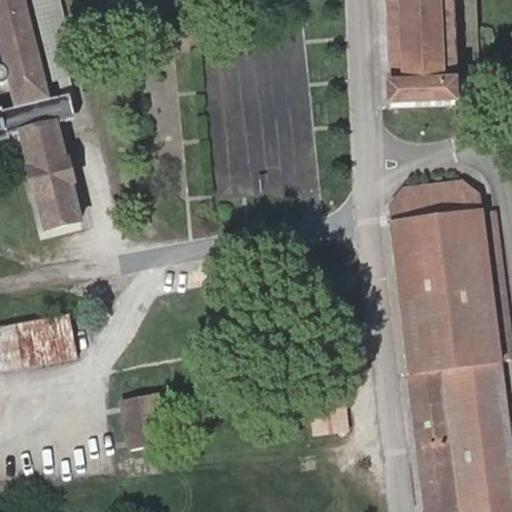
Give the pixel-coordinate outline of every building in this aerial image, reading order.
[(63,164),(54,128),(74,123),(68,99),(49,104),(23,0),(0,0),(0,54),(4,70),(0,69),(0,85),(2,85),(6,81),(14,112),(2,115),(1,114),(0,113),(0,142),(8,140),(7,139),(19,136),(28,173),(25,173),(31,199),(34,198),(43,235),(79,227),(69,189),(72,188),(66,164),(63,164)] [(78,79),(59,0),(31,0),(52,85),(78,79)] [(455,107),(450,0),(387,0),(391,89),(387,89),(388,111),(455,107)] [(473,0),(450,0),(455,107),(478,106),(473,0)] [(499,363),(488,273),(500,272),(493,215),(482,217),(481,214),(466,216),(464,198),(470,189),(462,182),(397,194),(394,199),(404,206),(406,224),(391,226),(425,491),(427,511),(511,511),(511,465),(499,363)] [(464,198),(466,216),(481,214),(479,196),(470,189),(464,198)] [(389,208),(391,226),(406,224),(404,206),(394,199),(389,208)] [(511,362),(500,272),(488,273),(499,363),(511,362)] [(0,334),(0,374),(76,360),(68,321),(0,334)] [(319,335),(321,353),(337,351),(334,333),(319,335)] [(337,351),(321,353),(305,355),(314,437),(346,433),(337,351)] [(156,399),(121,405),(130,453),(164,447),(156,399)]
